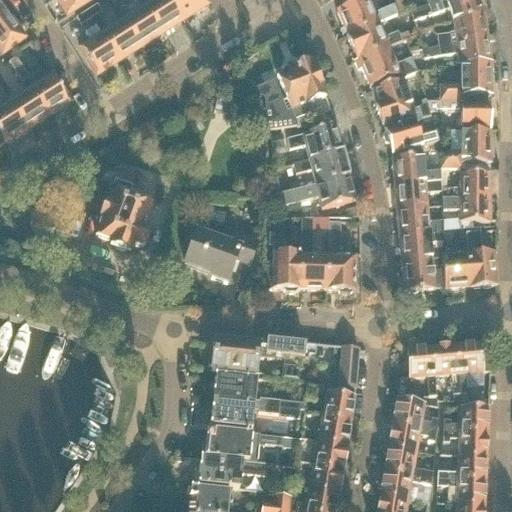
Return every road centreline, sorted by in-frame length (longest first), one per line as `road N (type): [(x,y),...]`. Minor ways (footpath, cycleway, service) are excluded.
road 1 (residential): [(377,329),(377,194),(345,85),(303,0)]
road 2 (unclassified): [(173,332),(377,329)]
road 3 (residential): [(499,511),(510,314)]
road 4 (residential): [(121,511),(175,426),(173,332)]
road 5 (residential): [(510,314),(511,122)]
road 6 (residential): [(100,114),(235,30),(219,4)]
road 7 (residential): [(352,511),(377,329)]
road 8 (unclassified): [(173,332),(0,279)]
road 9 (residential): [(100,114),(28,0)]
road 10 (unclassified): [(377,329),(445,328),(510,314)]
